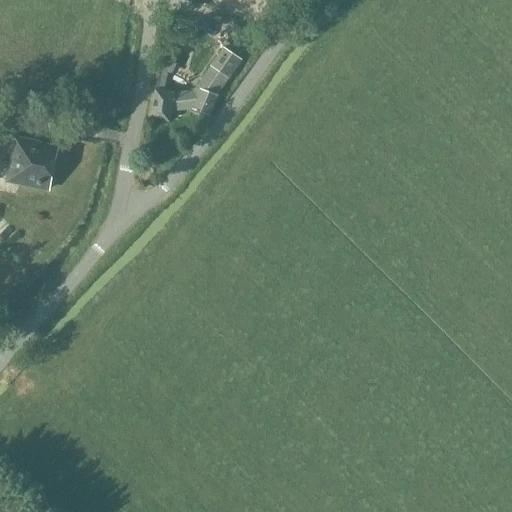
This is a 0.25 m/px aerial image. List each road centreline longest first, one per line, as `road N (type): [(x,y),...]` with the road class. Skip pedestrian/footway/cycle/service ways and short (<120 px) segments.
road 1 (unclassified): [(318,0),(214,132),(126,219)]
road 2 (unclassified): [(126,219),(154,0)]
road 3 (unclassified): [(0,367),(126,219)]
